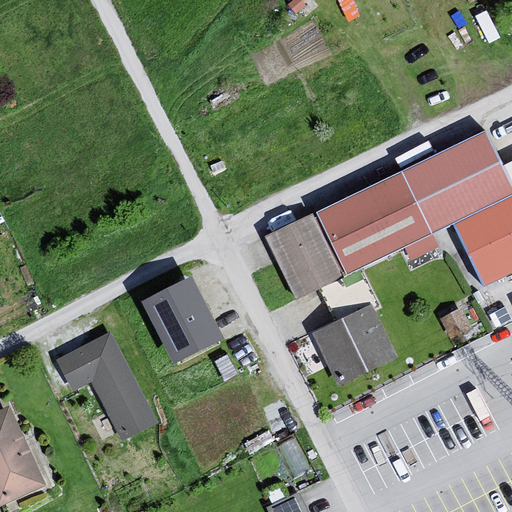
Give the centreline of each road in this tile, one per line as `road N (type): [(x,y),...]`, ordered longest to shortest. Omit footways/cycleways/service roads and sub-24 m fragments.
road 1 (residential): [(359,511),(217,238)]
road 2 (unclassified): [(0,347),(217,238)]
